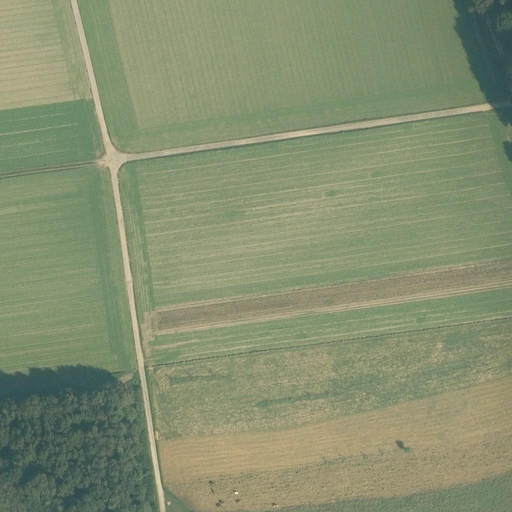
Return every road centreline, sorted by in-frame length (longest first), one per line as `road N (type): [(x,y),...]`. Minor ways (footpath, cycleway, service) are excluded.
road 1 (track): [(71,0),(109,159),(511,104)]
road 2 (track): [(161,511),(109,159),(0,174)]
